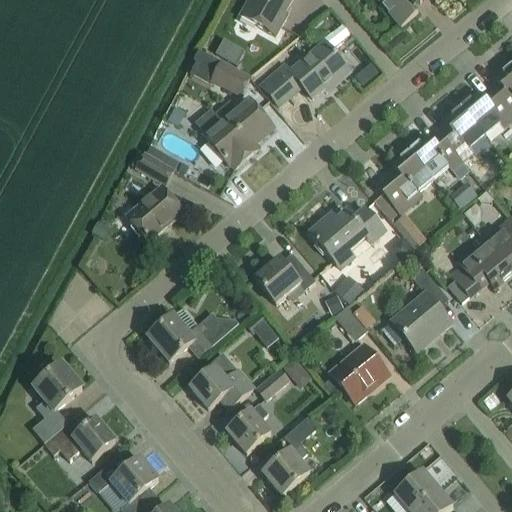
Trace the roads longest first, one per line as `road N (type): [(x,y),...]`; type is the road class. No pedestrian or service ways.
road 1 (residential): [(232,511),(93,345),(502,0)]
road 2 (residential): [(320,511),(422,425)]
